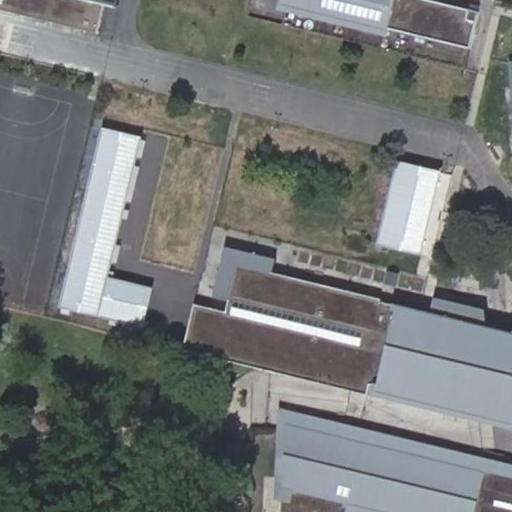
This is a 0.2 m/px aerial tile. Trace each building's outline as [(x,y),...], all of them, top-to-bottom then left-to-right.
[(0,0),(0,11),(100,34),(107,4),(119,7),(120,0),(0,0)] [(287,0),(284,13),(390,39),(392,30),(472,49),(482,11),(434,0),(287,0)] [(117,278),(144,134),(103,126),(68,310),(150,326),(158,286),(117,278)] [(406,159),(382,243),(429,256),(452,172),(406,159)] [(511,333),(485,327),(489,310),(435,297),(432,314),(272,275),(276,260),(227,248),(215,295),(232,300),(229,312),(195,303),(184,347),(219,355),(218,360),(511,431),(511,333)] [(511,511),(511,465),(283,410),(282,410),(282,409),(278,410),(278,511),(511,511)]
